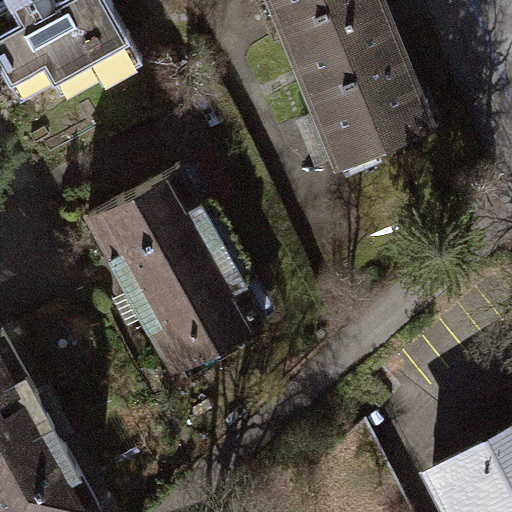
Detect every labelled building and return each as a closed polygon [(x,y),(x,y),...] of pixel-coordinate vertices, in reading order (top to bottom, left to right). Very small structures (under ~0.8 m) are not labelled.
[(137,55),(106,0),(0,0),(0,64),(16,92),(49,74),(56,86),(92,67),(98,77),(137,55)] [(341,160),(392,141),(444,119),(399,11),(395,0),(264,0),(278,32),(287,30),(341,160)] [(392,141),(341,160),(368,231),(424,215),(392,141)] [(174,163),(200,209),(230,192),(203,147),(174,163)] [(200,209),(174,163),(172,160),(79,213),(166,365),(259,312),(200,209)] [(0,437),(42,414),(0,340),(0,437)] [(73,468),(42,414),(0,437),(0,511),(69,511),(91,500),(73,468)] [(511,511),(511,418),(423,463),(447,511),(511,511)]
